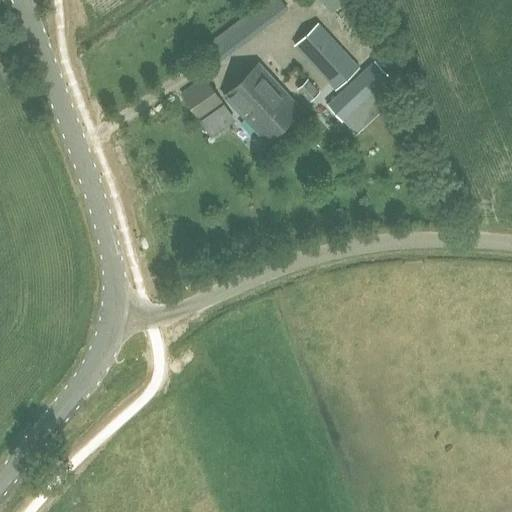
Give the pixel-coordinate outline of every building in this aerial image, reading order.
[(222,61),(289,10),(281,0),(264,0),(207,43),(222,61)] [(335,88),(358,67),(317,24),(295,45),(335,88)] [(342,119),(388,77),(374,62),(328,104),(342,119)] [(266,141),(301,108),(259,64),(224,97),(266,141)] [(200,118),(207,114),(220,105),(220,104),(204,79),(202,78),(182,91),(183,93),(200,118)] [(309,101),(319,92),(307,78),(297,88),(309,101)] [(388,93),(373,105),(379,112),(394,100),(388,93)]
